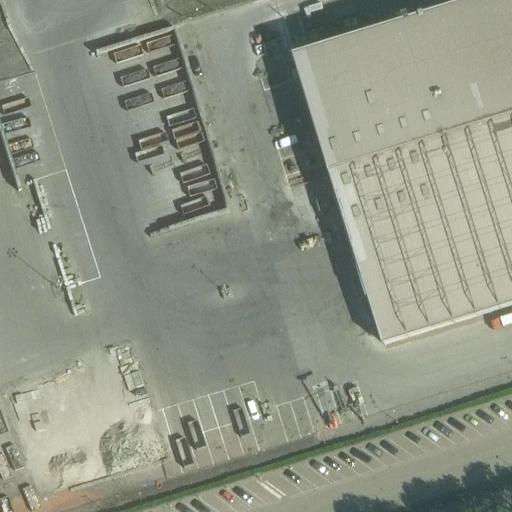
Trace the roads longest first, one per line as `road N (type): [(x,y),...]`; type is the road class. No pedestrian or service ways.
road 1 (unknown): [(333,0),(239,27),(227,38),(226,59),(302,284)]
road 2 (unknown): [(511,342),(374,387),(352,375),(302,284)]
road 3 (unknown): [(302,284),(189,329),(155,328),(125,302)]
road 4 (unknown): [(37,16),(83,191)]
road 5 (unknown): [(302,284),(430,245)]
road 6 (unknown): [(125,302),(0,346)]
